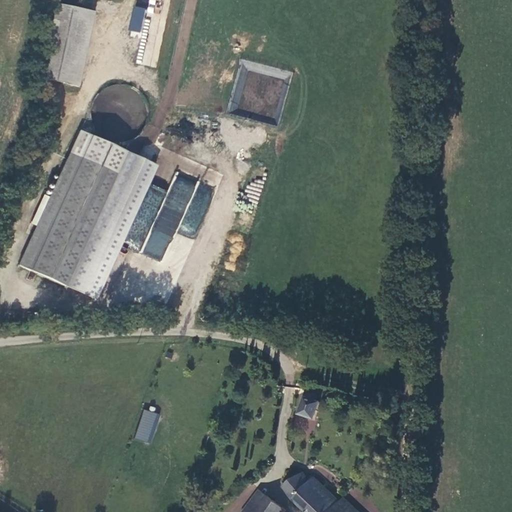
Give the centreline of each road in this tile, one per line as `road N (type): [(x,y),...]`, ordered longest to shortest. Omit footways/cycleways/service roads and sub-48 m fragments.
road 1 (track): [(411,395),(427,0)]
road 2 (unclassified): [(0,339),(221,331),(274,344),(297,377)]
